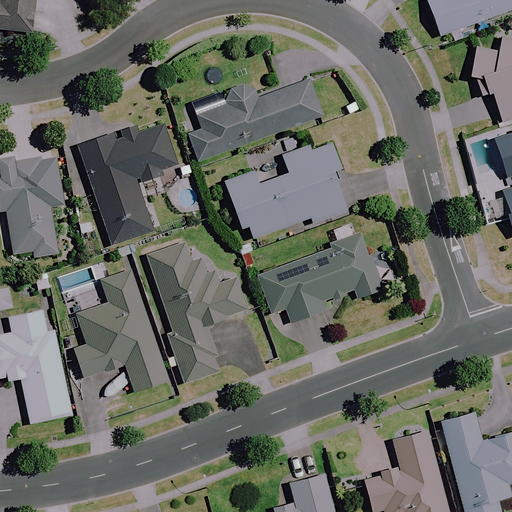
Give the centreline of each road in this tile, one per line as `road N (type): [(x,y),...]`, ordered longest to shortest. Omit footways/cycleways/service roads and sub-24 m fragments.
road 1 (tertiary): [(0,490),(150,461),(476,339)]
road 2 (residential): [(282,0),(349,29),(391,75),(476,339)]
road 3 (residential): [(0,88),(81,65),(201,0)]
